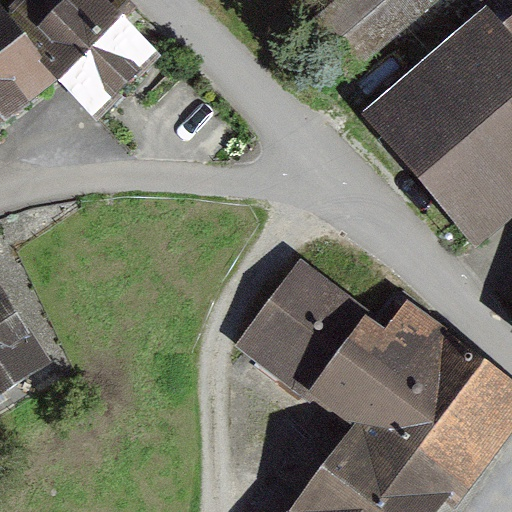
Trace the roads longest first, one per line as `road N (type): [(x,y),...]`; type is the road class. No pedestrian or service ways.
road 1 (track): [(217,511),(212,385),(221,345),(263,259),(331,176),(252,183),(143,176),(0,203)]
road 2 (track): [(163,0),(331,176),(511,343)]
